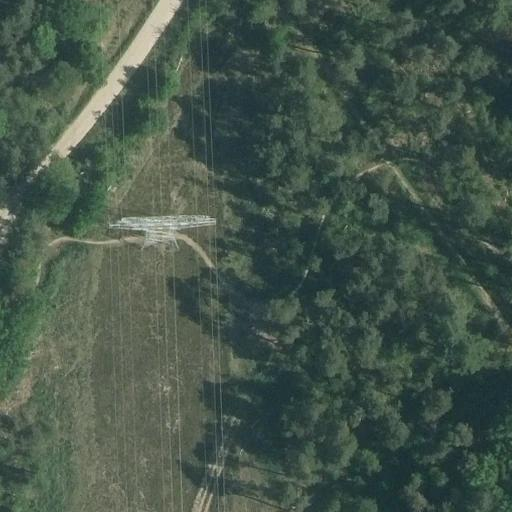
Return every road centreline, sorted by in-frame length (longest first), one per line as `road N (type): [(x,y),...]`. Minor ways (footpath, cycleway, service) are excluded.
road 1 (track): [(511,336),(401,161),(274,0)]
road 2 (track): [(0,222),(85,123),(170,0)]
